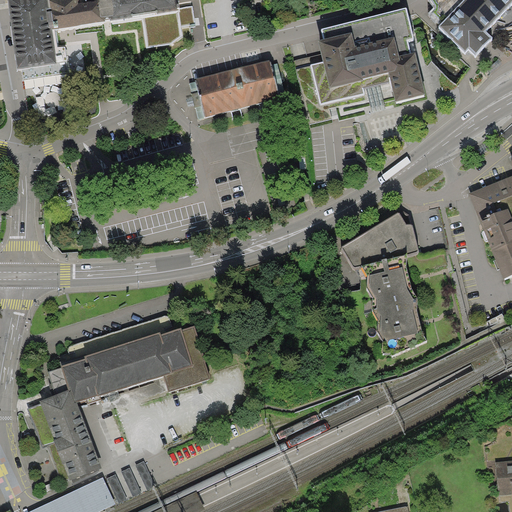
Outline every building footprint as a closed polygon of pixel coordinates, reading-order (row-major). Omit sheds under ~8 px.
[(7,0),(18,70),(21,69),(22,80),(69,73),(65,46),(57,47),(54,30),(143,17),(148,48),(171,45),(182,36),(181,28),(195,26),(192,7),(180,8),(178,0),(91,0),(82,1),(81,0),(7,0)] [(511,0),(430,0),(435,7),(429,11),(442,22),(438,27),(465,54),(468,51),(475,57),(493,38),(486,30),(511,2),(511,0)] [(406,9),(322,30),(325,41),(318,43),(321,54),(294,60),(310,123),(332,118),(329,108),(366,99),(363,89),(391,82),(396,102),(426,95),(416,54),(412,55),(408,41),(414,39),(406,9)] [(195,106),(202,104),(205,116),(279,97),(270,61),(196,79),(199,90),(192,92),(195,106)] [(511,175),(469,193),(504,279),(511,275),(511,218),(511,217),(511,175)] [(355,267),(361,265),(407,253),(407,256),(419,252),(412,225),(409,215),(403,211),(399,213),(342,247),(354,267),(355,267)] [(407,256),(407,253),(361,265),(367,276),(367,287),(373,296),(372,309),(378,319),(378,331),(383,341),(422,332),(419,319),(417,309),(418,298),(413,290),(409,275),(406,265),(407,256)] [(72,363),(62,366),(62,368),(49,372),(56,395),(40,401),(42,404),(27,408),(42,449),(48,446),(61,483),(69,479),(70,481),(72,480),(74,484),(93,475),(96,473),(98,471),(98,469),(101,468),(77,402),(164,375),(168,392),(210,378),(195,326),(182,330),(181,328),(174,331),(170,319),(169,318),(167,317),(166,316),(164,316),(70,347),(69,347),(68,348),(68,350),(72,363)] [(511,460),(495,462),(498,495),(511,494),(511,460)] [(143,462),(136,465),(148,490),(155,486),(143,462)] [(130,468),(122,472),(133,497),(141,493),(130,468)] [(115,474),(107,478),(119,503),(127,500),(115,474)] [(103,478),(29,511),(98,511),(115,504),(103,478)]
